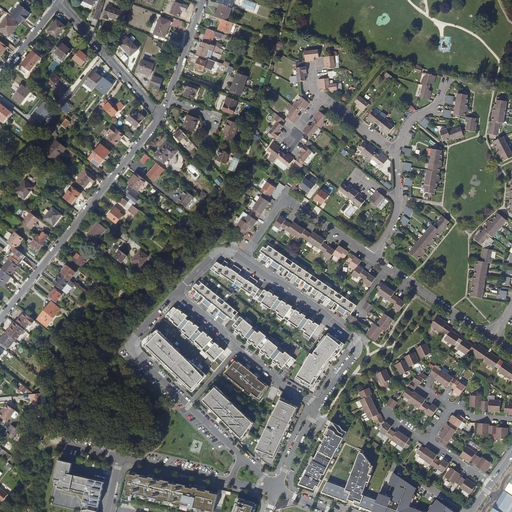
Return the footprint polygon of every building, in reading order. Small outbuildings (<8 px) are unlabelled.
[(99,17),(102,9),(102,8),(104,0),(98,0),(97,7),(94,16),(99,17)] [(171,13),(180,17),(184,5),(175,1),(171,13)] [(10,15),(21,23),(24,20),(25,20),(28,16),(27,16),(30,12),(19,4),(10,15)] [(221,4),(216,17),(222,19),(227,21),(231,8),(221,4)] [(110,11),(106,10),(101,23),(106,25),(107,23),(120,27),(123,18),(109,13),(110,11)] [(277,24),(283,25),(286,12),(280,11),(277,24)] [(0,25),(0,29),(9,36),(18,26),(7,17),(0,25)] [(162,36),(165,29),(166,25),(167,26),(169,21),(159,17),(157,21),(156,26),(153,33),(162,36)] [(229,33),(233,23),(227,21),(222,19),(220,24),(221,24),(220,27),(219,28),(218,29),(229,33)] [(48,31),(57,38),(65,27),(57,20),(48,31)] [(221,37),(223,34),(210,29),(205,43),(215,46),(220,48),(221,44),(219,44),(220,43),(213,40),(215,36),(221,38),(221,37)] [(120,44),(130,56),(138,49),(128,37),(120,44)] [(54,52),(64,60),(72,50),(62,42),(54,52)] [(205,43),(203,42),(201,47),(200,46),(197,54),(199,55),(210,59),(215,46),(205,43)] [(33,50),(27,57),(29,59),(24,65),(30,70),(41,57),(33,50)] [(74,58),(82,65),(89,57),(80,50),(74,58)] [(315,58),(320,57),(319,50),(304,51),(306,61),(315,60),(315,58)] [(198,69),(201,70),(203,71),(204,68),(212,70),(215,61),(210,59),(199,55),(195,68),(198,69)] [(138,71),(150,76),(154,64),(150,63),(151,59),(144,56),(142,60),(138,71)] [(328,66),(328,69),(336,68),(335,63),(334,56),(330,56),(324,57),(326,66),(328,66)] [(28,74),(30,71),(23,65),(21,68),(28,74)] [(307,76),(306,67),(296,68),(298,82),(301,81),(306,81),(305,76),(307,76)] [(86,80),(95,87),(96,86),(103,77),(94,70),(86,80)] [(230,91),(241,95),(248,76),(237,72),(230,91)] [(434,84),(436,75),(426,73),(425,75),(425,78),(422,78),(421,84),(423,85),(430,87),(431,84),(434,84)] [(60,78),(56,75),(48,84),(60,94),(65,88),(57,82),(60,78)] [(163,79),(153,76),(149,86),(159,90),(163,79)] [(105,79),(103,77),(96,86),(105,94),(116,81),(114,80),(112,82),(111,82),(112,81),(106,77),(105,79)] [(323,91),(326,91),(331,90),(338,89),(338,83),(330,84),(329,78),(319,79),(320,88),(323,88),(323,91)] [(197,93),(199,87),(189,83),(184,96),(193,99),(196,92),(197,93)] [(31,91),(23,85),(13,97),(21,103),(31,91)] [(430,90),(430,87),(423,85),(420,97),(430,99),(432,91),(430,90)] [(457,100),(468,102),(468,98),(468,94),(458,93),(457,100)] [(121,109),(125,105),(128,103),(123,98),(120,101),(121,101),(117,105),(108,95),(104,101),(116,114),(121,109)] [(357,106),(363,111),(369,104),(360,96),(355,102),(358,104),(357,106)] [(227,97),(226,101),(223,110),(233,114),(238,101),(227,97)] [(304,110),(310,103),(302,97),(298,102),(295,106),(301,111),(303,109),(304,110)] [(496,103),(495,107),(506,108),(507,101),(497,99),(496,103)] [(67,113),(72,107),(68,104),(69,103),(65,100),(64,101),(59,106),(66,112),(67,113)] [(468,106),(468,102),(457,100),(456,108),(468,110),(469,106),(468,106)] [(42,123),(54,108),(44,101),(32,116),(42,123)] [(298,114),(301,111),(295,106),(293,105),(291,103),(287,108),(291,111),(287,116),(288,117),(294,122),(300,115),(298,114)] [(0,117),(2,119),(5,121),(12,112),(0,104),(0,117)] [(506,108),(495,107),(494,110),(493,110),(492,114),(504,116),(506,108)] [(454,114),(465,116),(466,113),(467,113),(468,110),(456,108),(454,114)] [(140,116),(139,114),(134,110),(128,118),(138,126),(146,116),(142,113),(140,116)] [(375,122),(379,125),(384,119),(380,116),(373,110),(369,116),(367,118),(374,124),(375,122)] [(316,119),(314,122),(320,126),(323,122),(327,117),(320,111),(314,118),(316,119)] [(199,118),(188,114),(184,127),(194,131),(199,118)] [(493,118),(492,121),(502,122),(503,122),(504,116),(492,114),(491,117),(493,118)] [(282,124),(285,120),(278,115),(275,119),(278,121),(270,132),(277,138),(283,131),(281,130),(284,126),(282,124)] [(476,118),(467,117),(466,122),(468,122),(467,130),(475,132),(477,122),(475,122),(476,118)] [(66,118),(61,124),(65,127),(70,121),(66,118)] [(239,123),(229,119),(224,133),(227,134),(225,139),(232,142),(239,123)] [(388,135),(394,127),(388,123),(384,119),(379,125),(383,128),(381,129),(388,135)] [(490,125),(488,134),(497,136),(499,126),(501,127),(502,122),(492,121),(492,125),(490,125)] [(304,131),(311,137),(320,126),(314,122),(311,125),(309,124),(304,131)] [(60,133),(65,127),(61,124),(56,130),(60,133)] [(124,135),(113,125),(108,131),(111,134),(108,138),(115,144),(117,144),(119,142),(119,140),(121,137),(122,138),(124,135)] [(128,126),(125,130),(133,136),(136,133),(128,126)] [(464,136),(462,131),(460,127),(453,130),(453,128),(448,129),(451,139),(455,138),(456,139),(464,136)] [(447,140),(451,139),(448,129),(447,128),(440,130),(444,140),(447,139),(447,140)] [(185,136),(186,135),(181,129),(175,135),(181,142),(186,138),(185,136)] [(495,145),(497,148),(507,143),(503,137),(493,142),(492,142),(494,146),(495,145)] [(64,152),(66,148),(57,141),(46,154),(54,160),(62,150),(64,152)] [(178,150),(168,141),(161,149),(162,149),(156,156),(164,163),(170,156),(171,158),(178,150)] [(281,148),(274,142),(268,150),(273,154),(277,158),(282,152),(280,150),(281,148)] [(376,149),(369,143),(363,151),(368,155),(373,159),(377,153),(375,151),(376,149)] [(497,152),(499,155),(510,150),(507,143),(497,148),(498,151),(497,152)] [(101,144),(95,151),(105,159),(111,152),(101,144)] [(302,154),(297,160),(303,165),(313,152),(305,145),(300,152),(302,154)] [(442,154),(442,150),(435,149),(432,148),(431,156),(442,158),(442,154)] [(219,160),(227,163),(231,152),(223,149),(221,149),(220,150),(219,150),(219,152),(219,153),(220,154),(221,154),(219,160)] [(511,154),(510,150),(499,155),(501,159),(502,158),(504,161),(511,156),(511,154)] [(99,166),(105,159),(95,151),(89,158),(99,166)] [(286,155),(282,152),(277,158),(288,166),(295,158),(288,153),(286,155)] [(380,155),(377,153),(373,159),(382,167),(388,159),(382,153),(380,155)] [(149,157),(146,154),(141,160),(145,163),(149,157)] [(442,158),(431,156),(430,163),(440,165),(440,161),(441,161),(442,158)] [(276,159),(274,161),(286,170),(288,166),(277,158),(276,159)] [(156,181),(165,169),(158,163),(149,175),(156,181)] [(429,170),(439,172),(440,168),(439,168),(440,165),(430,163),(429,170)] [(309,170),(303,165),(300,168),(306,173),(309,170)] [(94,182),(97,178),(85,169),(76,180),(85,187),(91,180),(94,182)] [(426,177),(437,179),(438,175),(439,175),(439,172),(429,170),(427,170),(426,177)] [(151,184),(140,175),(137,173),(128,184),(131,186),(140,193),(143,195),(151,184)] [(218,177),(214,181),(219,186),(223,181),(218,177)] [(425,184),(426,184),(437,186),(438,182),(437,182),(437,179),(426,177),(425,184)] [(306,178),(300,186),(310,192),(315,185),(306,178)] [(16,191),(25,198),(34,187),(25,180),(16,191)] [(277,187),(269,181),(264,188),(266,190),(254,208),(256,210),(252,216),(249,214),(245,220),(242,219),(238,225),(241,226),(238,230),(245,234),(251,225),(254,227),(271,202),(268,200),(277,187)] [(344,183),(339,189),(350,198),(356,190),(353,187),(350,184),(348,186),(344,183)] [(436,190),(437,186),(426,184),(425,191),(428,192),(435,193),(436,190)] [(137,202),(140,198),(138,196),(140,193),(131,186),(128,189),(129,190),(131,192),(129,195),(125,199),(129,202),(134,206),(137,202)] [(77,198),(81,193),(73,187),(65,197),(72,203),(77,198)] [(163,198),(165,195),(155,187),(153,190),(163,198)] [(186,206),(194,196),(185,189),(182,193),(183,194),(178,200),(186,206)] [(329,195),(322,190),(314,199),(317,202),(318,200),(323,204),(329,195)] [(359,192),(356,190),(350,198),(356,202),(361,206),(365,200),(362,197),(363,195),(359,192)] [(374,198),(371,202),(377,206),(384,197),(385,196),(377,190),(372,197),(374,198)] [(389,201),(384,197),(377,206),(382,210),(389,201)] [(44,218),(53,225),(62,215),(52,207),(44,218)] [(108,216),(116,223),(123,215),(114,208),(108,216)] [(32,228),(39,219),(30,211),(23,221),(32,228)] [(496,216),(494,219),(502,226),(507,220),(498,213),(497,212),(495,215),(496,216)] [(436,226),(442,232),(443,232),(448,225),(447,224),(450,221),(442,215),(439,220),(440,221),(436,226)] [(281,216),(275,225),(280,229),(282,226),(300,238),(302,236),(327,253),(325,256),(331,259),(334,254),(340,259),(342,256),(345,258),(349,252),(340,246),(337,250),(324,242),(326,240),(314,232),(312,234),(295,222),(293,224),(281,216)] [(490,220),(488,224),(498,232),(502,226),(494,219),(492,221),(490,220)] [(89,233),(97,240),(106,228),(98,222),(89,233)] [(428,230),(436,237),(439,234),(440,235),(442,232),(436,226),(433,224),(428,230)] [(487,227),(484,230),(491,235),(493,237),(498,232),(488,224),(486,226),(487,227)] [(423,236),(433,243),(435,240),(434,240),(436,237),(428,230),(423,236)] [(491,235),(484,230),(482,233),(481,232),(475,239),(482,244),(487,238),(488,239),(491,235)] [(16,249),(18,246),(17,245),(20,241),(23,237),(15,231),(7,241),(9,243),(12,246),(16,249)] [(34,248),(38,251),(40,249),(47,240),(50,235),(45,231),(41,235),(39,234),(32,242),(36,246),(34,248)] [(419,241),(427,248),(430,245),(431,246),(433,243),(423,236),(419,241)] [(425,251),(427,248),(419,241),(414,247),(424,255),(426,252),(425,251)] [(100,244),(98,247),(105,253),(107,250),(100,244)] [(268,248),(265,245),(260,252),(265,255),(262,260),(266,262),(269,258),(273,261),(270,265),(278,270),(281,266),(290,272),(287,276),(291,279),(294,274),(298,278),(295,282),(299,285),(302,280),(306,283),(303,288),(307,290),(310,286),(315,289),(312,293),(316,296),(319,291),(323,294),(320,299),(324,301),(327,297),(331,300),(328,304),(332,307),(335,303),(340,305),(337,310),(344,315),(347,311),(352,313),(358,305),(344,296),(343,298),(340,296),(341,294),(316,278),(315,279),(312,277),(313,275),(294,263),(293,264),(290,262),(286,260),(287,259),(269,246),(268,248)] [(6,247),(1,252),(6,257),(11,251),(12,252),(8,258),(9,259),(17,265),(21,259),(20,258),(23,255),(16,249),(12,246),(9,250),(6,247)] [(422,257),(424,255),(414,247),(410,252),(418,259),(421,256),(422,257)] [(82,248),(80,250),(89,258),(91,255),(82,248)] [(485,252),(484,261),(489,262),(493,263),(494,258),(492,257),(493,249),(487,248),(485,248),(484,252),(485,252)] [(82,266),(89,258),(80,250),(73,259),(82,266)] [(115,257),(122,262),(127,256),(120,250),(115,257)] [(132,259),(139,265),(147,256),(140,250),(132,259)] [(353,254),(348,260),(352,263),(350,265),(356,269),(353,275),(358,278),(360,276),(363,278),(367,280),(365,283),(370,287),(376,278),(359,266),(362,261),(353,254)] [(18,266),(25,256),(23,255),(20,258),(21,259),(17,265),(18,266)] [(11,275),(18,266),(17,265),(9,259),(2,268),(5,271),(11,275)] [(476,263),(475,267),(488,269),(489,262),(484,261),(478,260),(477,264),(476,263)] [(252,295),(254,292),(257,294),(260,290),(256,286),(259,282),(251,277),(248,281),(239,275),(242,271),(234,265),(231,270),(227,267),(229,264),(225,261),(222,266),(218,263),(212,268),(216,271),(215,272),(221,276),(222,275),(235,284),(237,281),(243,285),(241,288),(252,295)] [(63,270),(61,272),(70,279),(76,272),(66,264),(62,269),(63,270)] [(0,271),(0,282),(3,285),(11,275),(5,271),(2,268),(0,266),(0,270),(0,271)] [(488,269),(475,267),(474,271),(476,271),(475,274),(486,276),(488,269)] [(55,277),(51,281),(62,290),(70,279),(61,272),(57,279),(55,277)] [(473,278),(473,281),(485,283),(486,276),(475,274),(475,278),(473,278)] [(485,283),(473,281),(472,285),(473,285),(473,289),(484,291),(485,283)] [(379,293),(384,297),(393,303),(396,305),(395,308),(400,312),(406,303),(394,294),(396,292),(382,282),(377,288),(380,290),(379,293)] [(233,314),(236,311),(226,303),(223,306),(218,301),(220,298),(203,284),(200,287),(197,284),(193,288),(198,292),(194,296),(198,299),(201,295),(205,299),(202,303),(209,308),(213,304),(221,311),(218,315),(225,321),(228,317),(232,320),(236,316),(233,314)] [(54,288),(49,296),(56,301),(62,294),(54,288)] [(470,296),(483,298),(484,291),(473,289),(472,292),(471,292),(470,296)] [(278,300),(280,298),(275,295),(274,296),(273,296),(274,295),(274,293),(271,290),(269,293),(265,291),(264,292),(260,297),(258,300),(261,302),(260,303),(271,311),(272,309),(278,314),(277,315),(284,320),(285,318),(292,323),(291,324),(298,329),(299,328),(305,332),(304,333),(311,338),(320,326),(315,323),(314,324),(313,323),(314,322),(315,321),(311,318),(309,321),(305,318),(307,317),(302,314),(301,315),(300,314),(300,313),(301,312),(298,309),(296,312),(292,309),(293,307),(288,305),(288,306),(286,305),(287,304),(288,302),(284,299),(282,302),(278,300)] [(51,302),(45,310),(53,317),(60,309),(51,302)] [(368,302),(364,308),(370,313),(371,312),(374,307),(368,302)] [(175,307),(167,315),(172,319),(171,320),(184,331),(183,333),(191,339),(190,340),(195,343),(196,342),(204,349),(203,350),(215,361),(226,350),(217,343),(216,344),(213,340),(214,339),(205,332),(203,333),(199,329),(200,327),(191,321),(190,321),(187,319),(189,316),(180,309),(179,310),(175,307)] [(47,325),(53,317),(45,310),(38,318),(47,325)] [(34,319),(24,311),(17,320),(26,327),(29,324),(30,325),(34,319)] [(347,321),(354,326),(358,319),(352,314),(347,321)] [(367,335),(376,341),(384,330),(387,331),(395,320),(386,314),(378,325),(375,324),(367,335)] [(69,317),(67,320),(73,325),(76,322),(69,317)] [(438,317),(432,326),(441,332),(442,331),(449,335),(446,340),(455,346),(458,341),(461,344),(458,348),(468,354),(471,350),(474,352),(473,354),(483,360),(484,359),(486,361),(486,362),(495,368),(501,359),(492,353),(491,354),(488,352),(489,351),(479,345),(479,346),(475,344),(474,345),(464,339),(466,337),(462,335),(461,337),(452,331),(453,328),(447,324),(448,323),(438,317)] [(237,329),(235,332),(239,335),(240,334),(241,333),(242,334),(241,335),(245,338),(246,337),(250,340),(248,342),(251,345),(252,344),(253,343),(254,344),(254,345),(257,349),(259,347),(262,350),(260,353),(264,355),(265,354),(266,353),(267,354),(266,355),(270,359),(272,357),(275,360),(273,363),(277,366),(278,364),(278,363),(280,364),(279,365),(283,369),(285,366),(289,370),(296,361),(287,353),(285,354),(279,349),(280,348),(274,343),(273,344),(266,338),(267,337),(261,332),(260,333),(254,328),(255,327),(245,319),(244,320),(241,318),(240,319),(236,324),(233,326),(237,329)] [(16,340),(24,329),(15,322),(7,333),(15,339),(16,340)] [(24,329),(16,340),(20,343),(28,332),(24,329)] [(191,360),(190,362),(166,339),(168,338),(159,329),(151,337),(152,338),(145,345),(148,348),(155,355),(157,357),(156,359),(162,364),(163,363),(166,366),(167,365),(175,372),(174,373),(183,382),(181,383),(187,389),(189,387),(193,392),(208,375),(201,368),(191,360)] [(8,347),(15,339),(7,333),(6,332),(0,339),(0,344),(6,349),(8,347)] [(329,363),(341,353),(346,345),(337,338),(336,339),(330,334),(314,354),(315,355),(314,356),(311,355),(297,378),(303,381),(301,383),(311,389),(313,385),(315,386),(323,372),(324,373),(329,366),(325,364),(327,361),(329,363)] [(422,358),(432,354),(427,344),(417,348),(422,358)] [(411,368),(421,363),(416,353),(406,358),(407,360),(397,366),(402,375),(412,370),(411,368)] [(265,398),(270,387),(237,360),(226,374),(246,390),(246,391),(251,396),(253,394),(257,397),(256,398),(261,403),(265,398)] [(511,366),(505,362),(499,371),(508,377),(509,376),(511,378),(511,366)] [(442,371),(439,369),(436,367),(435,369),(431,374),(438,378),(437,379),(448,387),(450,385),(456,389),(455,391),(460,395),(467,386),(443,370),(442,371)] [(377,375),(382,384),(392,380),(387,370),(377,375)] [(420,371),(418,374),(427,380),(429,377),(420,371)] [(226,374),(225,376),(245,392),(246,391),(246,390),(226,374)] [(49,384),(46,382),(41,388),(42,388),(44,390),(49,384)] [(241,410),(224,395),(225,394),(217,386),(213,391),(212,390),(202,401),(205,404),(206,403),(209,405),(208,407),(211,409),(212,408),(223,420),(234,432),(243,440),(247,436),(245,435),(254,422),(250,418),(243,413),(241,410)] [(361,400),(367,412),(370,419),(374,417),(378,424),(385,421),(381,413),(380,414),(371,395),(373,394),(370,388),(360,392),(363,399),(361,400)] [(408,389),(404,395),(410,400),(409,401),(415,405),(433,417),(439,408),(433,404),(432,406),(425,402),(427,400),(416,392),(415,393),(408,389)] [(40,393),(31,394),(32,403),(30,403),(31,409),(42,408),(40,393)] [(241,410),(242,409),(226,394),(225,394),(224,395),(241,410)] [(471,395),(471,399),(471,407),(482,407),(482,409),(489,409),(489,411),(501,412),(501,400),(490,399),(490,401),(483,401),(483,396),(471,395)] [(260,443),(255,452),(266,463),(272,466),(279,451),(282,444),(282,442),(284,443),(288,434),(287,433),(289,429),(290,429),(293,421),(295,417),(295,416),(296,413),(299,408),(291,404),(285,401),(286,400),(281,398),(276,408),(277,409),(264,436),(260,443)] [(392,398),(388,405),(394,409),(399,402),(392,398)] [(5,407),(0,413),(0,415),(7,421),(11,415),(15,418),(19,413),(15,410),(7,404),(5,407)] [(447,445),(453,436),(457,431),(456,430),(458,427),(459,428),(465,418),(459,414),(457,417),(455,415),(450,422),(451,422),(449,425),(448,425),(440,436),(443,438),(441,441),(447,445)] [(255,423),(254,422),(245,435),(247,436),(250,433),(255,423)] [(339,449),(348,432),(344,430),(342,427),(332,422),(329,428),(331,429),(326,438),(327,439),(320,452),(320,451),(316,458),(314,457),(308,470),(306,476),(305,475),(300,485),(315,491),(316,488),(318,489),(323,481),(321,480),(324,475),(325,475),(339,449)] [(381,431),(390,438),(399,444),(404,448),(405,446),(409,449),(413,443),(410,440),(411,439),(399,431),(397,433),(391,429),(393,427),(387,422),(381,431)] [(19,430),(11,424),(8,428),(9,428),(6,433),(13,439),(19,430)] [(490,424),(479,424),(478,435),(489,436),(489,434),(493,434),(497,434),(497,439),(508,440),(509,428),(498,428),(498,427),(490,426),(490,424)] [(421,456),(426,460),(433,465),(435,467),(444,473),(451,464),(445,459),(443,462),(437,458),(438,455),(427,447),(426,449),(422,446),(418,453),(421,455),(421,456)] [(467,447),(461,456),(470,462),(471,461),(478,465),(477,467),(486,473),(492,464),(483,457),(482,459),(479,456),(476,454),(477,453),(467,447)] [(365,454),(361,453),(347,489),(328,482),(322,493),(348,503),(349,500),(355,502),(354,505),(372,511),(373,511),(378,501),(363,496),(368,483),(370,484),(373,476),(370,475),(373,468),(371,467),(372,464),(365,454)] [(97,511),(98,511),(99,507),(105,482),(67,473),(68,471),(71,472),(73,463),(60,459),(55,478),(56,479),(55,484),(59,486),(59,487),(65,489),(65,487),(86,492),(86,494),(86,495),(82,510),(82,511),(97,511)] [(13,466),(8,463),(4,468),(9,472),(13,466)] [(462,474),(452,468),(446,477),(455,483),(456,482),(459,484),(463,486),(462,488),(471,494),(477,485),(468,478),(467,480),(461,475),(462,474)] [(67,473),(105,482),(105,480),(71,472),(68,471),(67,473)] [(455,511),(438,500),(429,511),(424,511),(411,507),(418,488),(394,473),(389,485),(397,488),(393,498),(380,494),(378,501),(373,511),(455,511)] [(131,501),(133,494),(137,495),(137,494),(145,496),(145,497),(149,498),(149,497),(158,498),(157,500),(166,502),(166,500),(174,502),(174,504),(182,506),(183,504),(191,506),(190,508),(195,509),(195,507),(199,508),(198,510),(207,511),(207,510),(214,511),(215,511),(219,495),(217,494),(211,493),(211,491),(203,489),(202,491),(199,490),(199,489),(194,487),(194,489),(186,487),(187,486),(178,484),(178,485),(170,483),(170,482),(162,480),(161,481),(154,479),(154,478),(150,477),(149,478),(146,477),(146,476),(137,474),(137,475),(132,474),(131,474),(129,476),(128,479),(128,480),(126,490),(128,490),(127,494),(124,494),(123,499),(131,501)] [(8,494),(0,487),(0,500),(1,501),(3,501),(8,494)] [(86,495),(63,489),(62,493),(78,497),(82,510),(86,495)] [(511,511),(511,494),(504,490),(498,500),(490,511),(511,511)] [(239,503),(237,503),(233,511),(255,511),(256,509),(254,509),(256,504),(256,503),(251,501),(250,503),(245,502),(246,500),(240,498),(240,499),(239,503)]
